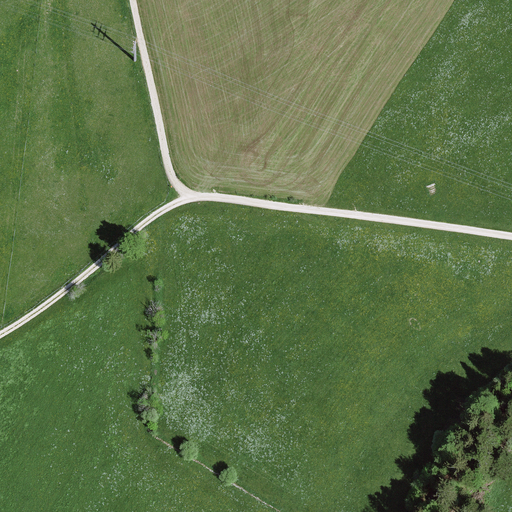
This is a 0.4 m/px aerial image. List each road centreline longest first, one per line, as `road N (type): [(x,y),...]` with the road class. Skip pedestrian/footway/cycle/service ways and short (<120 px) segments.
road 1 (track): [(183,195),(511,239)]
road 2 (track): [(0,332),(183,195)]
road 3 (track): [(137,0),(183,195)]
